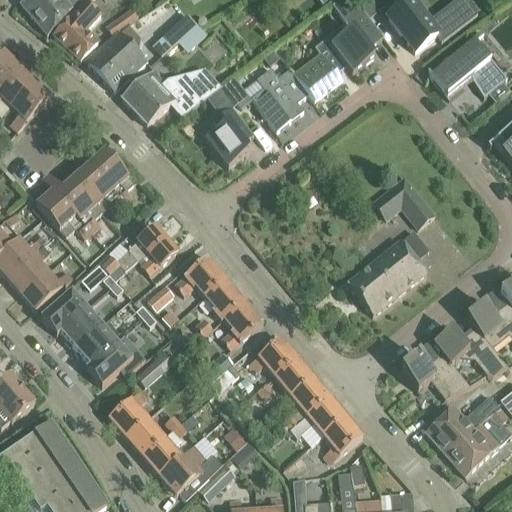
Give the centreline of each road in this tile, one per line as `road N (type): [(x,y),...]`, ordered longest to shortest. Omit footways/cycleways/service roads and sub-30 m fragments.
road 1 (residential): [(511,230),(406,97),(390,91),(375,92),(209,222)]
road 2 (residential): [(209,222),(0,25)]
road 3 (residential): [(0,326),(70,406),(142,511)]
road 4 (residential): [(344,386),(511,245)]
road 5 (residential): [(344,386),(209,222)]
road 6 (residential): [(442,511),(434,489),(344,386)]
